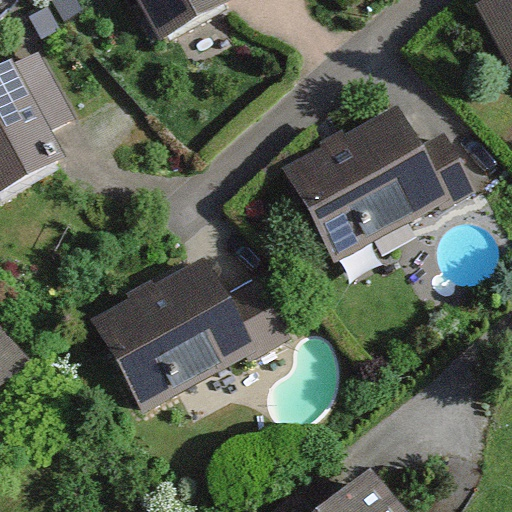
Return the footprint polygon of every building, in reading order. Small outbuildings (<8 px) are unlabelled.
[(128,0),(159,61),(220,31),(204,0),(128,0)] [(511,1),(480,19),(511,80),(511,1)] [(49,64),(0,86),(0,210),(60,183),(44,148),(80,131),(49,64)] [(402,119),(284,174),(332,276),(488,203),(459,141),(421,158),(402,119)] [(207,268),(91,332),(146,431),(296,348),(260,285),(226,303),(207,268)] [(0,336),(0,405),(35,372),(0,336)] [(394,511),(375,487),(343,511),(394,511)]
